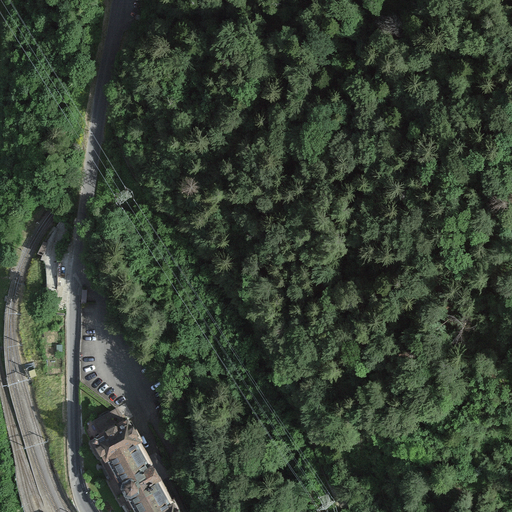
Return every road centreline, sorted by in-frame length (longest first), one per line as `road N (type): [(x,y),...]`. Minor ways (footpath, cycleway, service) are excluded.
road 1 (tertiary): [(89,511),(75,468),(73,334),(120,0)]
road 2 (track): [(129,172),(195,235),(247,311),(337,492),(362,511)]
